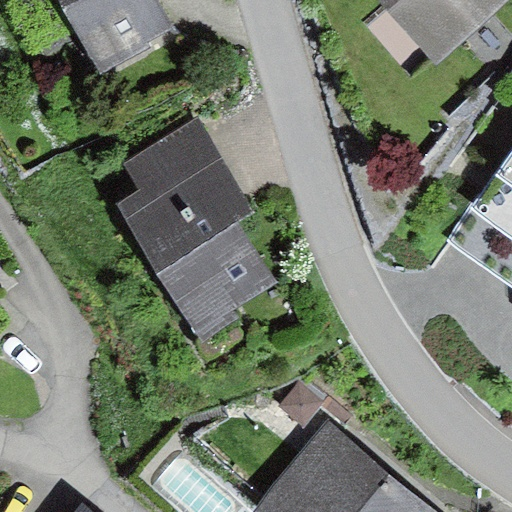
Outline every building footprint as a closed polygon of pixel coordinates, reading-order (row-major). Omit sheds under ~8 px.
[(65,0),(106,71),(177,31),(159,0),(65,0)] [(383,0),(439,63),(511,0),(383,0)] [(142,189),(115,205),(200,344),(245,317),(238,307),(277,283),(239,220),(254,210),(199,121),(128,164),(142,189)] [(511,151),(449,241),(511,287),(511,151)] [(300,384),(281,409),(306,427),(325,403),(300,384)] [(440,511),(331,422),(256,511),(440,511)] [(94,511),(83,503),(76,511),(94,511)]
